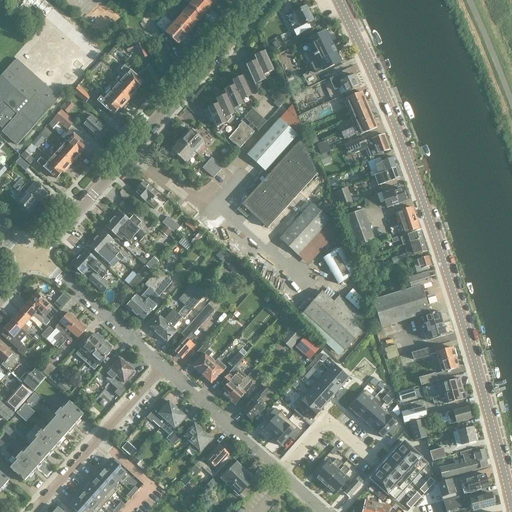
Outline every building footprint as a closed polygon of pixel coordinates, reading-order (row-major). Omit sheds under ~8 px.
[(211,8),(202,0),(194,0),(190,5),(203,17),(211,8)] [(203,17),(190,5),(182,14),(195,26),(203,17)] [(296,37),(316,26),(306,7),(286,17),(296,37)] [(55,10),(47,19),(88,55),(96,46),(55,10)] [(195,26),(182,14),(174,23),(165,15),(164,15),(187,35),(195,26)] [(187,35),(164,15),(156,24),(166,33),(178,44),(187,35)] [(316,56),(318,60),(310,63),(315,73),(323,70),(324,71),(342,62),(334,46),(330,48),(322,34),(310,40),(317,53),(314,55),(315,56),(316,56)] [(276,50),(281,47),(277,40),(272,43),(276,50)] [(143,42),(134,46),(140,60),(149,56),(143,42)] [(264,51),(256,55),(254,56),(256,61),(265,80),(267,78),(270,75),(269,72),(273,70),(264,51)] [(17,146),(50,109),(57,101),(56,101),(59,97),(16,59),(0,76),(0,126),(3,130),(1,132),(17,146)] [(104,64),(101,61),(100,60),(88,73),(92,76),(104,64)] [(265,80),(256,61),(246,66),(254,85),(255,84),(257,89),(262,84),(261,82),(265,80)] [(123,79),(136,91),(137,91),(136,90),(143,82),(137,77),(138,77),(125,65),(121,70),(125,74),(122,77),(123,79)] [(345,93),(360,87),(354,75),(342,80),(340,75),(330,79),(334,90),(342,87),(345,93)] [(232,81),(234,85),(241,100),(252,96),(243,76),(232,81)] [(136,91),(123,79),(116,87),(129,99),(136,91)] [(276,82),(268,91),(273,96),(279,89),(281,87),(276,82)] [(226,94),(233,110),(243,105),(241,100),(234,85),(224,90),(226,94)] [(81,86),(76,89),(84,103),(90,99),(81,86)] [(129,99),(116,87),(112,92),(108,88),(105,92),(122,107),(129,99)] [(279,89),(273,96),(271,98),(275,102),(281,94),(282,95),(284,93),(279,89)] [(122,107),(105,92),(104,93),(104,94),(97,101),(108,110),(114,115),(121,108),(122,107)] [(343,100),(345,103),(347,108),(349,107),(349,108),(366,101),(362,92),(343,100)] [(218,104),(225,119),(235,115),(233,110),(226,94),(216,99),(218,104)] [(281,94),(275,102),(273,104),(278,108),(286,99),(282,95),(281,94)] [(366,101),(349,108),(352,114),(350,115),(351,117),(369,110),(366,101)] [(225,119),(218,104),(208,109),(216,128),(227,123),(225,119)] [(292,104),(246,155),(264,172),(302,129),(292,104)] [(252,109),(244,118),(249,122),(257,113),(252,109)] [(61,110),(54,118),(47,125),(49,127),(56,120),(67,131),(75,122),(61,110)] [(369,110),(351,117),(354,126),(373,118),(369,110)] [(257,113),(249,122),(253,126),(261,117),(257,113)] [(95,137),(104,127),(92,116),(83,126),(95,137)] [(261,117),(253,126),(258,130),(266,121),(261,117)] [(377,127),(373,118),(354,126),(355,127),(341,133),(343,138),(354,134),(357,133),(358,135),(377,127)] [(228,138),(240,149),(254,132),(243,122),(228,138)] [(189,129),(180,140),(193,152),(203,141),(189,129)] [(70,131),(66,135),(64,133),(60,137),(63,139),(62,140),(79,155),(80,154),(79,153),(86,146),(79,141),(80,140),(70,131)] [(371,139),(372,141),(368,142),(370,149),(368,150),(371,161),(382,157),(381,153),(390,149),(384,134),(371,139)] [(266,170),(269,173),(302,138),(299,136),(266,170)] [(345,145),(348,153),(367,145),(364,137),(345,145)] [(301,139),(268,175),(264,172),(257,180),(260,183),(241,204),(267,228),(317,174),(303,141),(301,139)] [(79,155),(62,140),(60,143),(63,146),(58,151),(72,163),(79,155)] [(193,152),(180,140),(171,150),(184,162),(193,152)] [(326,140),(311,147),(315,158),(330,151),(326,140)] [(32,143),(25,152),(21,156),(30,165),(34,160),(30,156),(37,148),(32,143)] [(72,163),(58,151),(51,159),(65,171),(72,163)] [(21,157),(20,158),(15,163),(25,171),(30,166),(29,166),(30,165),(21,157)] [(394,157),(375,164),(377,170),(370,173),(372,177),(398,167),(394,157)] [(207,163),(218,173),(223,168),(211,158),(207,163)] [(65,171),(51,159),(47,164),(43,160),(39,165),(50,174),(50,173),(56,179),(63,171),(64,172),(65,171)] [(202,168),(213,178),(218,173),(207,163),(202,168)] [(398,167),(372,177),(374,176),(378,186),(402,177),(398,167)] [(0,183),(2,185),(9,177),(5,173),(0,178),(0,183)] [(20,178),(16,175),(12,180),(16,183),(20,178)] [(36,183),(30,189),(20,180),(16,184),(37,202),(46,192),(36,183)] [(136,193),(148,204),(155,210),(159,205),(153,199),(157,194),(144,182),(137,189),(139,190),(136,193)] [(37,202),(16,184),(13,187),(19,193),(18,193),(23,197),(18,203),(28,212),(37,202)] [(381,191),(382,195),(387,208),(406,202),(401,188),(394,191),(392,186),(381,191)] [(341,206),(352,202),(347,187),(336,191),(341,206)] [(127,197),(124,191),(114,197),(118,203),(127,197)] [(340,229),(329,219),(321,212),(312,203),(279,239),(297,255),(307,264),(340,229)] [(398,212),(395,213),(397,218),(400,217),(402,222),(416,218),(412,207),(398,212)] [(356,247),(375,240),(363,210),(344,217),(356,247)] [(133,215),(129,221),(119,212),(118,213),(116,212),(114,214),(115,216),(112,219),(136,241),(139,243),(139,242),(146,235),(137,227),(141,222),(133,215)] [(162,223),(165,225),(175,233),(180,227),(168,216),(162,223)] [(416,218),(402,222),(405,233),(419,228),(416,218)] [(136,241),(112,219),(110,222),(108,221),(106,223),(107,225),(106,226),(117,236),(119,234),(128,242),(132,245),(136,241)] [(102,231),(95,238),(115,256),(122,263),(126,259),(110,244),(113,241),(102,231)] [(386,234),(388,240),(397,237),(395,231),(386,234)] [(420,231),(405,235),(405,236),(400,238),(403,245),(408,244),(409,245),(423,241),(420,231)] [(115,256),(95,238),(89,245),(100,256),(102,253),(111,261),(115,256)] [(423,241),(409,245),(410,248),(405,250),(406,253),(402,255),(391,259),(393,265),(404,261),(405,261),(409,260),(408,257),(427,251),(423,241)] [(241,242),(235,248),(242,255),(248,249),(241,242)] [(342,246),(321,258),(336,284),(357,273),(342,246)] [(101,265),(96,260),(85,250),(84,251),(82,251),(80,253),(81,255),(78,257),(100,277),(104,272),(99,268),(101,265)] [(137,274),(143,280),(160,262),(151,254),(149,256),(152,259),(148,263),(147,262),(143,259),(141,261),(145,265),(137,274)] [(428,256),(413,261),(414,261),(417,273),(428,269),(427,266),(431,265),(428,256)] [(100,277),(78,257),(71,265),(83,275),(86,272),(90,276),(88,279),(103,293),(110,286),(100,277)] [(126,307),(134,314),(160,285),(167,277),(158,269),(144,285),(149,288),(140,299),(136,295),(126,307)] [(381,327),(383,327),(389,325),(430,312),(422,286),(431,283),(428,272),(409,278),(412,289),(373,301),(381,327)] [(137,275),(129,284),(134,289),(142,280),(137,275)] [(157,307),(152,303),(158,296),(159,297),(165,289),(172,281),(167,277),(160,285),(134,314),(142,322),(153,310),(153,311),(157,307)] [(205,296),(192,284),(178,300),(191,311),(205,296)] [(353,288),(345,296),(357,307),(365,299),(353,288)] [(345,349),(363,329),(358,324),(363,317),(339,296),(334,302),(322,291),(304,312),(345,349)] [(36,293),(19,311),(29,320),(37,311),(43,317),(43,316),(45,318),(41,322),(46,326),(49,322),(58,312),(52,307),(36,293)] [(55,302),(60,307),(66,300),(61,296),(55,302)] [(193,334),(215,311),(218,307),(211,301),(181,334),(185,338),(173,351),(182,359),(194,346),(190,343),(194,339),(196,341),(198,338),(193,334)] [(150,328),(158,336),(178,314),(173,310),(164,320),(160,317),(150,328)] [(3,329),(5,331),(1,335),(18,350),(17,351),(23,356),(29,350),(23,345),(20,342),(27,334),(25,332),(29,327),(26,324),(29,320),(19,311),(3,329)] [(421,317),(425,329),(443,323),(439,312),(421,317)] [(68,313),(60,322),(55,328),(61,333),(55,339),(58,342),(77,321),(68,313)] [(178,314),(158,336),(166,343),(177,332),(173,328),(182,318),(178,314)] [(77,321),(58,342),(55,346),(58,349),(68,339),(73,344),(87,329),(77,321)] [(443,323),(425,329),(428,341),(447,335),(443,323)] [(280,340),(291,350),(305,334),(294,324),(280,340)] [(50,326),(42,335),(40,334),(38,336),(37,336),(33,331),(29,336),(33,340),(34,339),(36,342),(42,336),(46,340),(54,331),(50,326)] [(85,362),(102,343),(93,335),(76,354),(85,362)] [(306,335),(295,347),(310,360),(320,348),(306,335)] [(195,355),(199,359),(192,366),(202,375),(215,361),(209,356),(212,353),(208,349),(213,344),(208,340),(195,355)] [(0,358),(4,362),(1,365),(7,370),(17,358),(0,343),(0,358)] [(111,351),(102,343),(85,362),(94,370),(111,351)] [(399,356),(395,345),(384,349),(388,360),(399,356)] [(437,352),(439,362),(456,357),(453,347),(437,352)] [(414,360),(430,355),(428,348),(412,353),(414,360)] [(239,352),(228,364),(234,368),(235,367),(244,357),(239,352)] [(456,357),(439,362),(442,372),(458,367),(456,357)] [(106,379),(111,383),(127,365),(119,358),(106,372),(107,372),(110,375),(106,379)] [(215,361),(202,375),(212,384),(223,371),(219,368),(220,366),(215,361)] [(56,368),(50,362),(41,372),(48,377),(56,368)] [(332,364),(325,372),(341,387),(349,379),(332,364)] [(135,372),(127,365),(111,383),(115,387),(121,380),(125,384),(135,372)] [(36,367),(22,383),(33,393),(47,377),(36,367)] [(234,368),(220,384),(224,388),(221,392),(228,398),(246,377),(235,367),(234,368)] [(107,372),(106,372),(102,368),(96,376),(100,380),(107,372)] [(63,374),(57,369),(49,378),(55,384),(63,374)] [(254,369),(228,398),(235,404),(245,393),(242,390),(255,375),(252,372),(254,369)] [(341,387),(325,372),(318,380),(334,395),(341,387)] [(422,385),(437,380),(435,373),(420,378),(422,385)] [(442,383),(445,393),(462,389),(460,379),(442,383)] [(334,395),(318,380),(310,388),(327,403),(334,395)] [(23,402),(32,392),(22,384),(13,393),(23,402)] [(126,390),(122,385),(115,393),(120,397),(126,390)] [(251,420),(256,416),(263,408),(258,403),(269,391),(264,386),(241,412),(251,420)] [(327,403),(310,388),(303,396),(320,411),(327,403)] [(398,393),(400,401),(416,397),(413,388),(398,393)] [(462,389),(445,393),(447,403),(465,399),(462,389)] [(366,390),(350,409),(358,416),(371,401),(371,402),(375,398),(366,390)] [(15,412),(23,402),(13,393),(4,402),(15,412)] [(320,411),(303,396),(302,394),(294,403),(297,407),(294,411),(303,419),(306,414),(312,420),(320,411)] [(161,427),(166,421),(177,409),(168,401),(160,409),(157,406),(156,406),(147,417),(151,421),(153,419),(161,427)] [(371,401),(358,416),(366,423),(379,409),(379,408),(371,402),(371,401)] [(7,422),(15,413),(4,403),(3,402),(0,404),(0,415),(1,416),(0,417),(0,430),(0,431),(8,423),(7,422)] [(26,402),(17,412),(26,421),(36,411),(26,402)] [(64,437),(84,415),(69,402),(62,410),(61,409),(55,416),(56,417),(50,424),(64,437)] [(425,406),(401,413),(404,423),(427,417),(425,406)] [(379,409),(366,423),(374,430),(387,416),(388,416),(389,414),(380,407),(379,408),(379,409)] [(448,413),(450,422),(456,420),(457,423),(472,419),(468,407),(448,413)] [(272,438),(288,420),(275,408),(267,417),(272,421),(263,430),(272,438)] [(186,417),(177,409),(166,421),(175,429),(186,417)] [(387,416),(374,430),(383,438),(388,432),(392,436),(400,427),(388,416),(387,416)] [(422,419),(409,423),(414,441),(427,437),(422,419)] [(301,432),(288,420),(272,438),(281,446),(289,437),(293,440),(301,432)] [(45,459),(64,437),(50,424),(43,433),(41,431),(35,438),(37,439),(30,446),(45,459)] [(183,435),(192,443),(202,431),(193,424),(183,435)] [(454,433),(456,439),(458,446),(477,441),(473,428),(454,433)] [(170,442),(178,433),(174,430),(166,439),(170,442)] [(202,431),(192,443),(192,444),(189,447),(197,455),(191,461),(192,462),(191,463),(192,464),(188,468),(191,470),(203,456),(199,453),(211,439),(202,431)] [(175,446),(182,437),(178,433),(170,442),(175,446)] [(128,440),(122,446),(132,456),(138,450),(128,440)] [(404,442),(370,479),(393,501),(427,463),(404,442)] [(25,481),(45,459),(30,446),(23,454),(22,453),(16,460),(17,461),(10,468),(25,481)] [(218,446),(206,459),(205,461),(202,458),(204,457),(203,456),(191,470),(197,475),(201,470),(200,469),(202,467),(214,478),(227,464),(231,458),(228,455),(228,454),(218,446)] [(430,452),(432,461),(446,458),(443,448),(430,452)] [(477,448),(460,452),(461,456),(463,455),(465,463),(440,469),(442,478),(488,466),(486,459),(487,459),(485,450),(478,451),(477,448)] [(139,469),(120,452),(112,462),(130,479),(139,469)] [(329,461),(315,477),(324,486),(338,470),(337,469),(342,463),(337,459),(332,465),(329,461)] [(122,488),(130,479),(112,462),(103,472),(122,488)] [(236,462),(231,468),(227,464),(214,478),(207,485),(212,491),(221,481),(225,485),(226,484),(230,487),(245,471),(236,462)] [(338,470),(324,486),(334,494),(348,479),(344,475),(349,470),(345,466),(340,471),(338,470)] [(0,491),(10,480),(0,471),(0,491)] [(245,471),(230,487),(238,496),(239,495),(244,499),(252,491),(248,486),(254,480),(245,471)] [(122,488),(103,472),(95,481),(114,498),(122,488)] [(485,474),(460,482),(462,490),(468,488),(469,493),(489,487),(485,474)] [(356,479),(344,492),(349,497),(361,484),(356,479)] [(452,479),(437,483),(437,484),(441,498),(442,498),(443,500),(443,501),(447,511),(462,506),(459,496),(456,497),(455,494),(457,493),(452,479)] [(105,507),(114,498),(95,481),(87,490),(105,507)] [(100,511),(105,507),(87,490),(78,500),(91,511),(100,511)] [(491,493),(469,499),(473,511),(495,506),(491,493)] [(91,511),(78,500),(70,510),(71,511),(91,511)] [(362,511),(375,511),(378,503),(366,500),(362,511)] [(388,511),(390,506),(378,503),(375,511),(388,511)]
